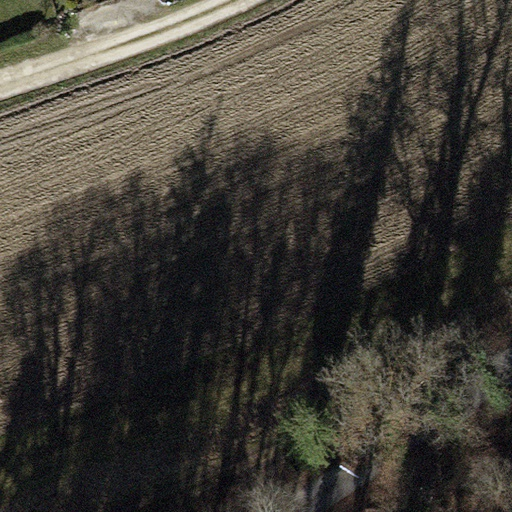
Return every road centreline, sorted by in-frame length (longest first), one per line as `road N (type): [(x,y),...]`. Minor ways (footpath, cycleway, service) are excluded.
road 1 (track): [(133,511),(445,390)]
road 2 (track): [(0,86),(228,0)]
